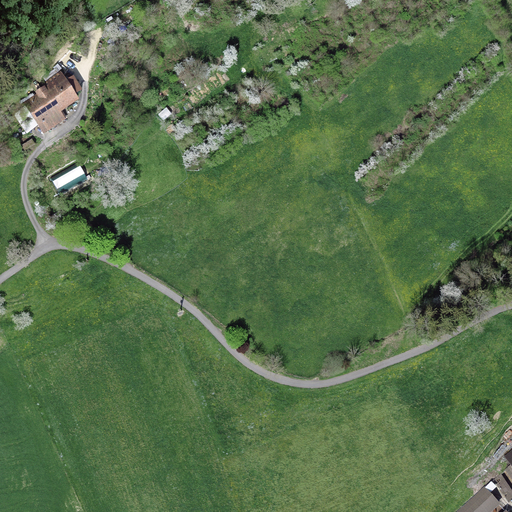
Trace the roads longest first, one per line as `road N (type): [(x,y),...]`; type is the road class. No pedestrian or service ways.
road 1 (unclassified): [(511,303),(351,376),(305,384),(259,371),(193,309),(137,273),(81,249),(43,248)]
road 2 (track): [(263,0),(248,30),(252,69),(295,95),(322,131),(417,350)]
road 3 (track): [(81,110),(99,34),(142,6)]
